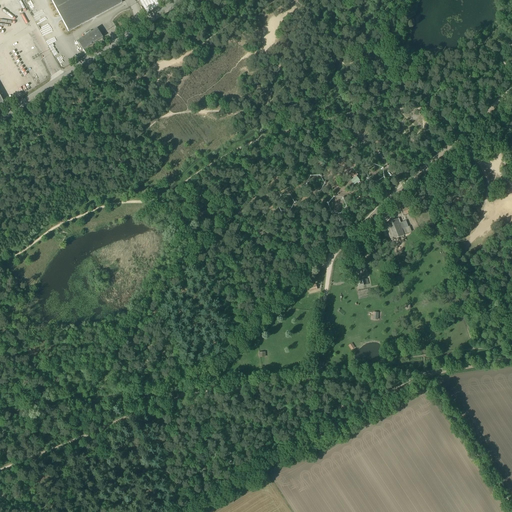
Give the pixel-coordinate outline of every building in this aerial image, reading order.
[(51,0),(68,30),(121,1),(120,0),(51,0)] [(96,29),(92,31),(78,41),(81,45),(83,49),(90,44),(90,45),(92,44),(91,44),(102,37),(96,29)] [(360,180),(357,176),(351,181),(354,185),(360,180)] [(385,224),(391,240),(404,235),(398,218),(385,224)] [(308,285),(309,293),(317,292),(316,284),(308,285)]
